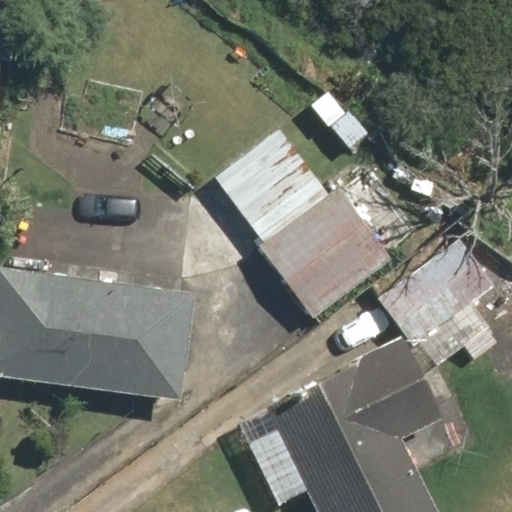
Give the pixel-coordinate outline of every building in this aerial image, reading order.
[(0,0),(0,70),(14,72),(19,0),(0,0)] [(381,264),(275,130),(204,187),(252,248),(245,254),(302,326),(381,264)] [(443,271),(383,319),(427,374),(487,327),(443,271)] [(0,277),(0,387),(168,408),(181,295),(0,277)] [(433,422),(390,341),(225,428),(269,511),(294,499),(300,511),(424,511),(389,446),(433,422)]
